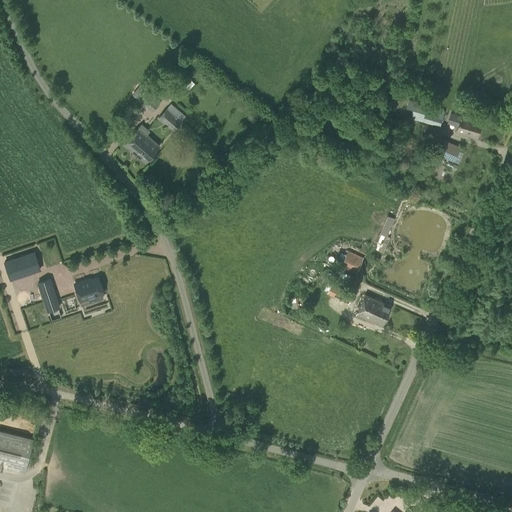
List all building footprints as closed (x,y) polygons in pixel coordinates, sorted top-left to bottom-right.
[(140,85),(132,94),(138,99),(146,90),(140,85)] [(143,104),(152,112),(160,103),(151,95),(147,99),(144,97),(141,101),(143,103),(143,104)] [(440,127),(444,111),(402,98),(397,114),(440,127)] [(172,130),(185,117),(171,103),(158,116),(172,130)] [(456,131),(476,138),(481,122),(460,116),(456,131)] [(145,163),(159,146),(138,128),(124,144),(145,163)] [(399,145),(411,149),(414,139),(402,135),(399,145)] [(444,140),(438,155),(458,163),(463,153),(458,151),(460,147),(444,140)] [(407,159),(410,150),(399,146),(396,154),(407,159)] [(387,236),(394,218),(386,215),(379,233),(387,236)] [(41,270),(34,251),(3,261),(10,280),(41,270)] [(355,273),(362,257),(347,251),(340,267),(355,273)] [(80,297),(107,288),(102,275),(76,283),(80,297)] [(328,295),(346,303),(348,297),(331,289),(328,295)] [(41,294),(46,312),(60,308),(54,290),(41,294)] [(356,314),(382,325),(390,305),(365,294),(356,314)] [(64,299),(66,309),(74,307),(72,298),(64,299)] [(32,439),(0,431),(0,465),(24,471),(32,439)]
